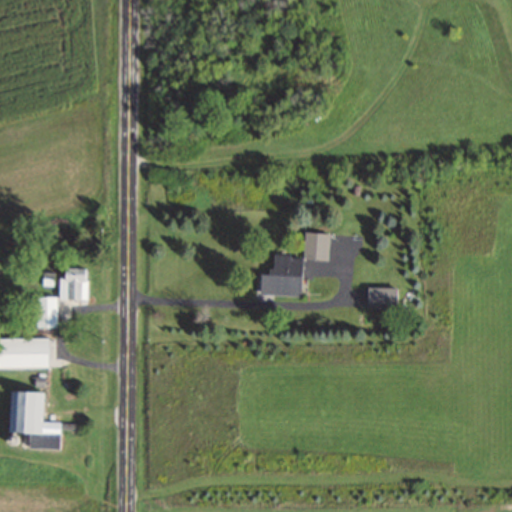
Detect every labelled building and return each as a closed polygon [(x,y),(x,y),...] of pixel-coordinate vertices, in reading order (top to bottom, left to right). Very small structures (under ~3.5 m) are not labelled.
[(303,258),(326,258),(326,232),(303,231),(303,258)] [(257,294),(298,295),(299,255),(272,254),(272,271),(258,271),(257,294)] [(83,267),(59,267),(59,298),(83,298),(83,267)] [(365,287),(365,308),(397,308),(397,287),(365,287)] [(55,326),(55,297),(35,297),(35,326),(55,326)] [(0,366),(46,367),(46,337),(0,337),(0,366)] [(40,391),(6,390),(4,432),(56,433),(56,422),(39,421),(40,391)]
